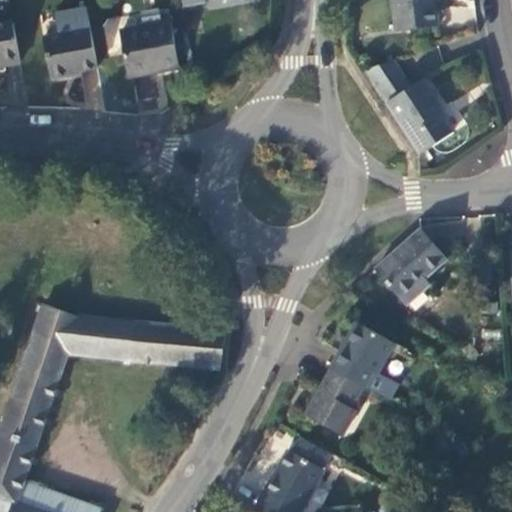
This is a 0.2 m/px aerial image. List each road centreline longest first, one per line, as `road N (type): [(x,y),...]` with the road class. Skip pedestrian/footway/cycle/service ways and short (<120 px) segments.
road 1 (tertiary): [(172,511),(245,394),(260,350)]
road 2 (residential): [(162,154),(0,142)]
road 3 (tertiary): [(239,228),(260,350)]
road 4 (tertiary): [(260,350),(288,304),(311,238)]
